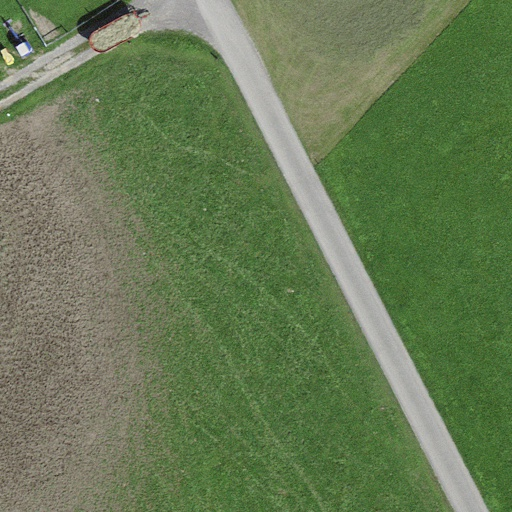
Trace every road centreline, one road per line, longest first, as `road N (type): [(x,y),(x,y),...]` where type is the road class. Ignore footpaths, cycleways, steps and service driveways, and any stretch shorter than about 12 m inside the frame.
road 1 (unclassified): [(216,0),(479,511)]
road 2 (track): [(177,0),(0,103)]
